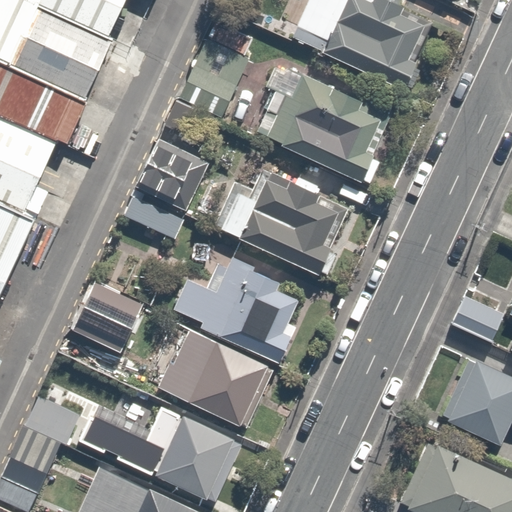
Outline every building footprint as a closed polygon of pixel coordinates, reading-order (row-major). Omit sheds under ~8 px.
[(0,0),(0,62),(10,67),(38,7),(23,0),(0,0)] [(125,0),(23,0),(38,7),(108,40),(125,0)] [(299,0),(282,38),(402,94),(434,25),(393,6),(395,0),(299,0)] [(108,40),(38,7),(10,67),(84,104),(111,41),(108,40)] [(247,55),(201,34),(172,95),(218,117),(247,55)] [(10,67),(0,62),(0,116),(56,141),(68,146),(84,104),(10,67)] [(390,109),(306,70),(267,69),(252,103),(255,105),(244,129),(360,182),(364,184),(377,158),(369,155),(390,109)] [(56,141),(0,116),(0,204),(22,215),(56,141)] [(206,162),(153,137),(129,188),(179,212),(183,213),(206,162)] [(225,177),(203,223),(320,277),(332,250),(326,247),(345,206),(255,164),(245,186),(225,177)] [(167,239),(179,212),(129,188),(117,215),(167,239)] [(22,215),(0,204),(0,290),(33,220),(22,215)] [(179,269),(163,304),(196,319),(194,324),(266,357),(272,360),(286,330),(275,325),(288,296),(271,289),(277,275),(223,250),(208,282),(179,269)] [(120,350),(143,300),(89,275),(66,325),(120,350)] [(500,311),(458,291),(444,322),(471,335),(486,341),(500,311)] [(511,315),(511,321),(500,348),(511,353),(511,292),(503,311),(511,315)] [(235,424),(264,362),(181,324),(152,386),(235,424)] [(511,372),(464,350),(435,411),(496,439),(506,418),(511,420),(511,372)] [(73,404),(37,388),(22,420),(57,437),(73,404)] [(218,481),(237,438),(148,396),(131,433),(122,429),(111,454),(199,494),(207,476),(218,481)] [(6,453),(45,472),(60,438),(57,437),(22,420),(6,453)] [(511,511),(511,476),(422,434),(392,497),(424,511),(511,511)] [(26,511),(45,472),(6,453),(0,466),(0,503),(19,511),(26,511)] [(71,511),(202,511),(204,510),(96,460),(71,511)] [(0,511),(19,511),(0,503),(0,511)]
